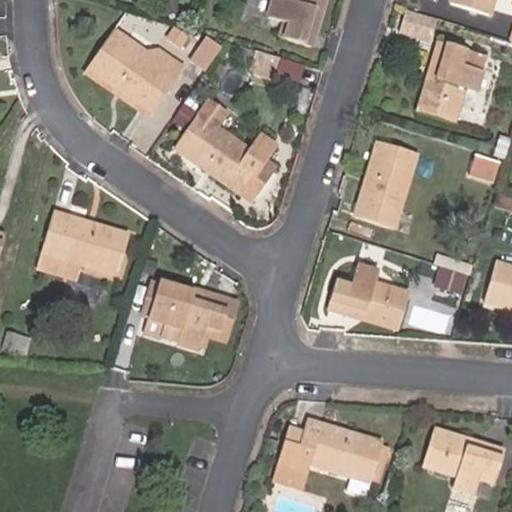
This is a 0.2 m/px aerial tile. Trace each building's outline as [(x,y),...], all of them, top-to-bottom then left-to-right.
[(176,0),(158,0),(161,14),(179,11),(176,0)] [(282,38),(312,47),(326,0),(286,0),(286,1),(284,0),(274,0),(269,18),(286,24),(282,38)] [(495,0),(451,0),(451,4),(490,16),(495,0)] [(429,44),(437,20),(409,11),(401,35),(429,44)] [(173,25),(165,39),(184,50),(192,35),(173,25)] [(150,113),(173,81),(151,65),(124,45),(127,41),(113,31),(86,68),(150,113)] [(151,65),(173,81),(183,67),(158,49),(143,53),(127,41),(124,45),(151,65)] [(191,64),(205,75),(221,52),(207,42),(191,64)] [(461,68),(465,52),(439,45),(419,113),(455,123),(465,90),(477,94),(483,74),(461,68)] [(277,58),(257,52),(250,73),(270,80),(277,58)] [(488,59),(465,52),(461,68),(483,74),(488,59)] [(279,67),(276,81),(300,87),(303,72),(279,67)] [(218,128),(228,114),(211,102),(201,116),(218,128)] [(240,196),(264,162),(274,149),(259,138),(250,152),(218,128),(201,116),(177,150),(240,196)] [(506,161),(511,142),(511,139),(501,137),(494,157),(506,161)] [(356,217),(395,230),(418,156),(378,144),(356,217)] [(492,183),(498,163),(474,156),(468,176),(492,183)] [(276,170),(264,162),(240,196),(252,204),(276,170)] [(511,194),(498,190),(493,206),(511,211),(511,194)] [(90,268),(117,276),(129,237),(54,215),(42,253),(90,268)] [(90,268),(42,253),(38,269),(86,283),(90,268)] [(511,311),(511,268),(497,264),(486,303),(511,311)] [(380,273),(358,267),(353,288),(337,284),(330,311),(399,332),(410,295),(377,284),(380,273)] [(461,295),(466,277),(438,268),(434,286),(461,295)] [(184,330),(180,343),(201,349),(205,335),(219,340),(229,305),(161,284),(150,320),(184,330)] [(147,333),(180,343),(184,330),(150,320),(147,333)] [(26,356),(30,340),(7,332),(3,351),(26,356)] [(383,445),(309,422),(306,434),(297,460),(310,464),(371,483),(383,445)] [(310,464),(297,460),(306,434),(291,429),(275,481),(302,489),(310,464)] [(436,432),(425,467),(459,479),(456,489),(475,495),(480,480),(494,485),(504,452),(436,432)] [(450,496),(447,511),(471,511),(474,500),(450,496)]
